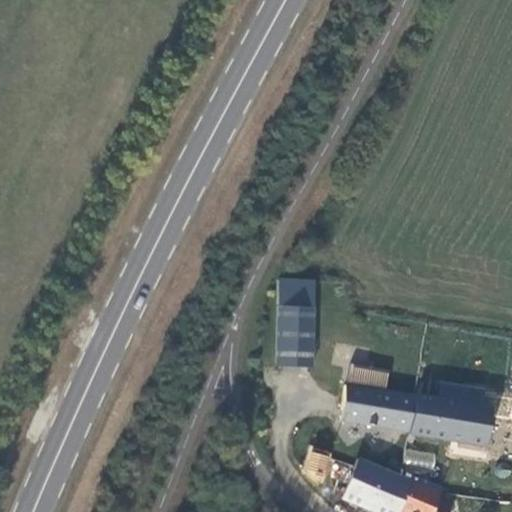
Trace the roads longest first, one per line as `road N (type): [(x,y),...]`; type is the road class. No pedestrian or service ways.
road 1 (secondary): [(37,511),(142,277),(286,0)]
road 2 (residential): [(264,401),(276,450),(321,511)]
